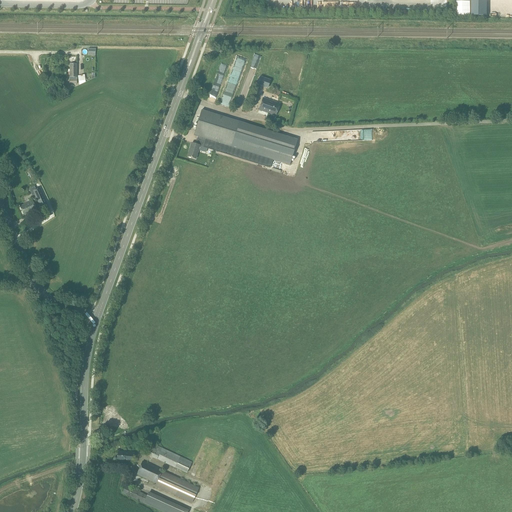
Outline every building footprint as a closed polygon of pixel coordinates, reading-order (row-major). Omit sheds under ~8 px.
[(70,64),(70,69),(68,69),(68,72),(70,72),(70,77),(70,79),(70,84),(77,84),(77,77),(77,64),(70,64)] [(263,98),(259,110),(276,116),(280,104),(263,98)] [(202,110),(194,136),(198,137),(196,144),(200,146),(207,148),(270,168),(273,160),(290,165),(298,140),(202,110)] [(329,132),(329,142),(370,141),(370,130),(329,132)] [(191,149),(189,157),(196,159),(198,150),(206,153),(207,148),(200,146),(196,144),(192,143),(190,148),(191,149)] [(40,188),(33,191),(43,212),(50,209),(40,188)] [(32,201),(20,206),(25,216),(37,210),(32,201)] [(157,445),(150,442),(144,453),(145,454),(157,460),(157,459),(187,473),(192,462),(157,445)] [(202,458),(206,449),(200,446),(196,455),(202,458)] [(118,452),(118,460),(122,460),(122,461),(132,462),(132,458),(134,459),(135,452),(128,452),(128,453),(118,452)] [(163,471),(163,470),(143,461),(137,475),(156,484),(155,486),(176,496),(176,495),(192,503),(199,488),(182,480),(183,480),(163,471)] [(226,469),(228,463),(220,461),(219,467),(226,469)] [(147,496),(139,492),(140,490),(135,488),(135,490),(126,485),(122,493),(144,503),(147,496)]
